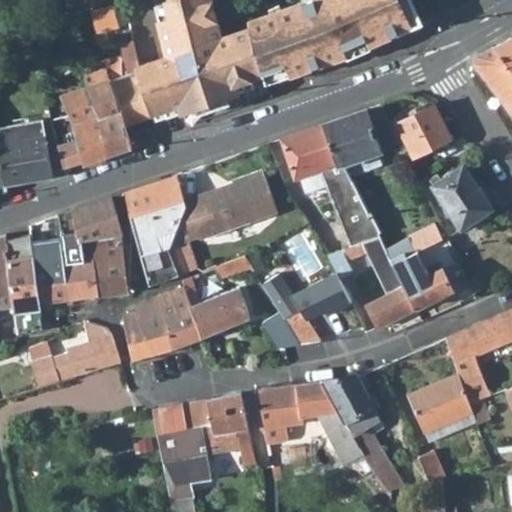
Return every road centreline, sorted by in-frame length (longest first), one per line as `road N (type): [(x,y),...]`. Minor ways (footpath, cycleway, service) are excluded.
road 1 (tertiary): [(0,223),(442,62)]
road 2 (residential): [(511,290),(364,356),(138,399)]
road 3 (residential): [(511,173),(442,62)]
